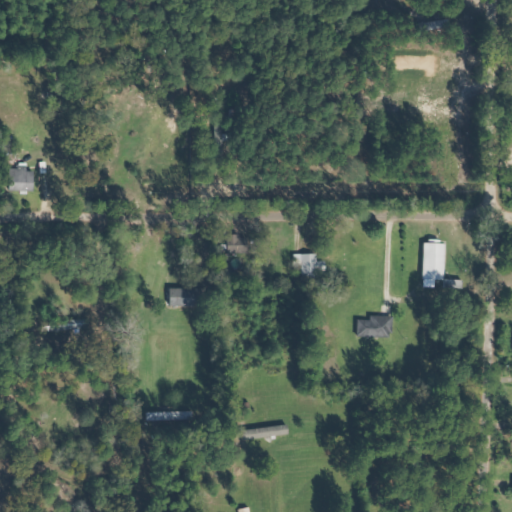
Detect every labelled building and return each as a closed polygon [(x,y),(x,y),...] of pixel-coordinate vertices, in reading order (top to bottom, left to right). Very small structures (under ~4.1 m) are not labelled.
[(37,192),(37,171),(13,170),(13,191),(37,192)] [(249,235),(231,236),(231,255),(250,254),(249,235)] [(438,288),(438,281),(448,281),(449,244),(427,244),(426,288),(438,288)] [(305,266),(305,280),(321,280),(321,273),(328,272),(327,262),(320,262),(320,255),(297,255),(297,266),(305,266)] [(173,306),(203,305),(203,289),(173,289),(173,306)] [(361,320),(360,338),(396,338),(396,317),(372,317),(372,321),(361,320)]
